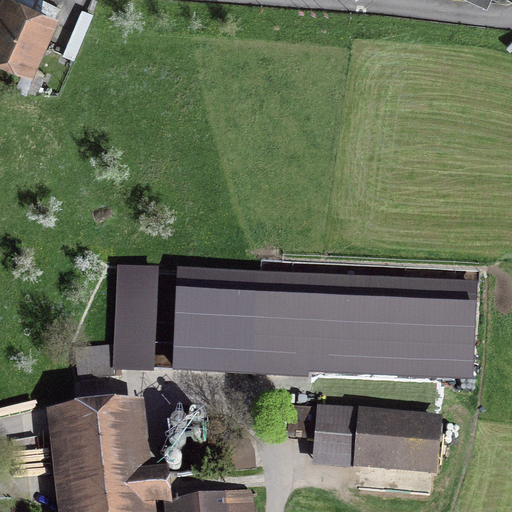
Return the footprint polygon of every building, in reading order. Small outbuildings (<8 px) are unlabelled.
[(8,0),(0,18),(0,51),(26,64),(47,17),(8,0)] [(511,0),(464,0),(487,10),(491,0),(511,0)] [(114,343),(113,369),(154,371),(158,266),(117,265),(114,343)] [(477,281),(177,267),(172,370),(309,377),(309,370),(473,378),(477,281)] [(74,348),(78,380),(113,376),(113,369),(114,343),(74,348)] [(171,500),(167,464),(151,466),(143,397),(46,407),(57,511),(157,511),(156,502),(165,501),(171,500)] [(312,464),(438,474),(443,414),(317,404),(317,406),(290,404),(287,437),(314,439),(312,464)] [(197,423),(200,423),(203,422),(205,420),(206,418),(207,415),(207,412),(205,409),(203,407),(201,406),(198,406),(195,406),(193,407),(191,409),(190,412),(189,415),(190,418),(191,420),(194,422),(197,423)] [(181,432),(183,431),(186,430),(188,428),(189,425),(189,422),(188,419),(186,417),(184,415),(181,414),(178,415),(175,416),(173,418),(171,421),(171,424),(172,427),(173,429),(175,431),(178,432),(181,432)] [(200,442),(203,442),(206,441),(208,439),(210,437),(210,434),(210,431),(209,429),(207,427),(204,425),(201,425),(199,425),(196,427),(194,429),(193,431),(193,434),(193,437),(195,439),(197,441),(200,442)] [(174,449),(177,450),(179,450),(182,450),(184,448),(186,446),(187,443),(187,440),(186,437),(184,435),(181,433),(178,433),(175,434),(173,435),(171,437),(170,440),(170,443),(170,445),(172,448),(174,449)] [(249,438),(225,441),(228,470),(256,467),(255,449),(249,438)] [(166,459),(167,462),(168,465),(170,466),(172,468),(175,468),(178,467),(181,466),(182,463),(183,460),(183,457),(182,455),(180,452),(178,451),(175,450),(172,451),(169,452),(167,454),(166,457),(166,459)] [(165,511),(251,511),(249,491),(171,500),(165,501),(165,511)]
